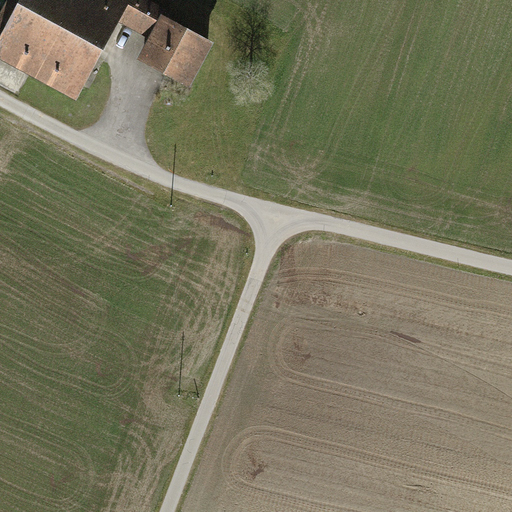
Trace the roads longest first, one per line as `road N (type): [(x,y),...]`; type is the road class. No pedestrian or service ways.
road 1 (track): [(0,97),(179,184),(511,266)]
road 2 (track): [(279,210),(167,511)]
